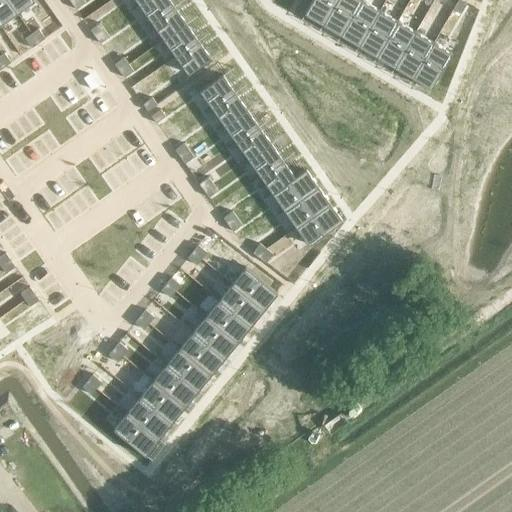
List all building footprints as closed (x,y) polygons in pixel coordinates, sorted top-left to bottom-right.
[(8,0),(0,0),(0,24),(17,12),(8,0)] [(34,0),(8,0),(17,12),(35,0),(34,0)] [(83,0),(73,0),(71,2),(76,9),(85,2),(83,0)] [(170,0),(146,0),(140,5),(152,22),(175,5),(170,0)] [(311,0),(304,13),(323,24),(336,0),(311,0)] [(336,0),(323,24),(341,35),(361,0),(336,0)] [(363,0),(361,0),(341,35),(358,45),(380,10),(363,0)] [(462,0),(458,0),(453,8),(461,12),(467,3),(462,0)] [(175,5),(152,22),(164,39),(187,23),(175,5)] [(380,10),(358,45),(376,56),(398,20),(380,10)] [(398,20),(376,56),(394,67),(416,31),(398,20)] [(100,23),(90,29),(95,36),(105,29),(100,23)] [(187,23),(164,39),(176,56),(199,40),(187,23)] [(38,28),(32,33),(38,42),(45,38),(38,28)] [(105,29),(95,36),(100,43),(109,36),(105,29)] [(416,31),(394,67),(412,77),(433,42),(416,31)] [(32,33),(25,38),(32,47),(38,42),(32,33)] [(199,40),(176,56),(188,73),(211,57),(199,40)] [(433,42),(412,77),(431,88),(452,53),(433,42)] [(4,52),(0,55),(0,60),(4,66),(11,62),(4,52)] [(124,57),(114,63),(119,70),(129,64),(124,57)] [(129,64),(119,70),(124,77),(133,70),(129,64)] [(89,73),(84,77),(92,89),(97,85),(89,73)] [(223,74),(200,90),(212,108),(235,91),(223,74)] [(235,91),(212,108),(224,125),(247,109),(235,91)] [(152,97),(143,104),(148,111),(157,104),(152,97)] [(161,109),(151,116),(156,123),(166,116),(161,109)] [(247,109),(224,125),(236,142),(259,126),(247,109)] [(259,126),(236,142),(248,159),(271,143),(259,126)] [(184,143),(175,149),(180,156),(189,149),(184,143)] [(271,143),(248,159),(260,176),(283,160),(271,143)] [(189,149),(180,156),(184,163),(194,156),(189,149)] [(283,160),(260,176),(272,193),(295,177),(295,176),(283,160)] [(295,177),(272,193),(284,210),(318,186),(306,169),(295,176),(295,177)] [(208,177),(199,183),(204,190),(213,184),(208,177)] [(213,184),(204,190),(209,197),(218,190),(213,184)] [(318,186),(284,210),(297,227),(330,203),(318,186)] [(330,203),(297,227),(309,245),(343,221),(330,203)] [(232,211),(223,218),(228,224),(237,218),(232,211)] [(237,218),(228,224),(233,231),(242,224),(237,218)] [(260,243),(253,252),(259,257),(266,248),(260,243)] [(198,245),(193,251),(202,258),(207,252),(198,245)] [(266,248),(259,257),(265,262),(273,253),(266,248)] [(193,251),(188,257),(197,265),(202,258),(193,251)] [(18,269),(8,276),(13,283),(23,276),(18,269)] [(256,275),(243,291),(264,309),(278,292),(256,275)] [(23,276),(13,283),(18,290),(28,283),(23,276)] [(172,277),(167,283),(175,291),(181,284),(172,277)] [(167,283),(161,290),(170,297),(175,291),(167,283)] [(243,291),(229,308),(251,325),(264,309),(243,291)] [(229,308),(216,324),(238,341),(251,325),(229,308)] [(145,309),(140,316),(149,323),(154,317),(145,309)] [(47,311),(38,317),(42,324),(52,318),(47,311)] [(140,316),(135,322),(144,329),(149,323),(140,316)] [(216,324),(203,340),(225,358),(238,341),(216,324)] [(203,340),(190,356),(212,374),(225,358),(203,340)] [(119,342),(114,348),(123,355),(128,349),(119,342)] [(114,348),(109,355),(118,362),(123,355),(114,348)] [(190,356),(177,372),(198,390),(212,374),(190,356)] [(177,372),(164,389),(185,406),(198,390),(177,372)] [(93,374),(88,381),(96,388),(102,381),(93,374)] [(88,381),(82,387),(91,394),(96,388),(88,381)] [(164,389),(150,405),(172,422),(185,406),(164,389)] [(150,405),(137,421),(159,439),(172,422),(150,405)] [(137,421),(124,438),(145,455),(159,439),(137,421)]
